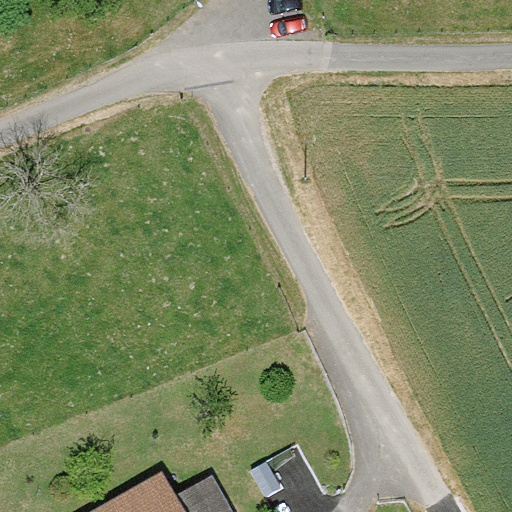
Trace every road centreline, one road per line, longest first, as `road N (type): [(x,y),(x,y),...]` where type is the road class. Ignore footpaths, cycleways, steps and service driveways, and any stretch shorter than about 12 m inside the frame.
road 1 (track): [(0,136),(181,65),(298,54),(511,55)]
road 2 (track): [(442,511),(257,168),(234,106),(231,59)]
